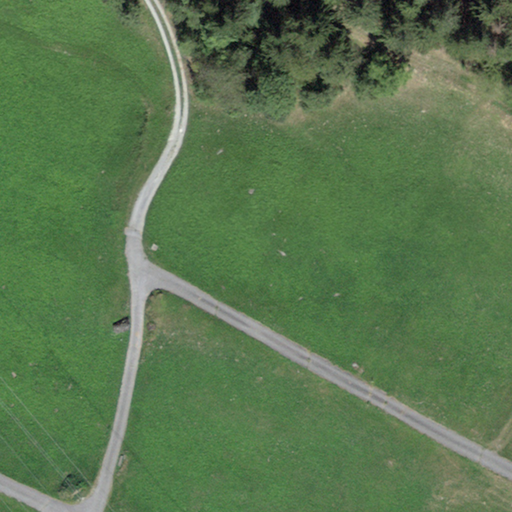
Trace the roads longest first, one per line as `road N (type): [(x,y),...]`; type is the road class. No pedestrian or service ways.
road 1 (track): [(140,268),(511,471)]
road 2 (track): [(0,30),(131,66),(153,86),(158,144),(141,189),(145,211)]
road 3 (track): [(140,268),(138,234),(188,106),(183,44),(162,0)]
road 4 (track): [(91,511),(112,468),(133,379),(140,268)]
road 5 (track): [(511,92),(337,0)]
